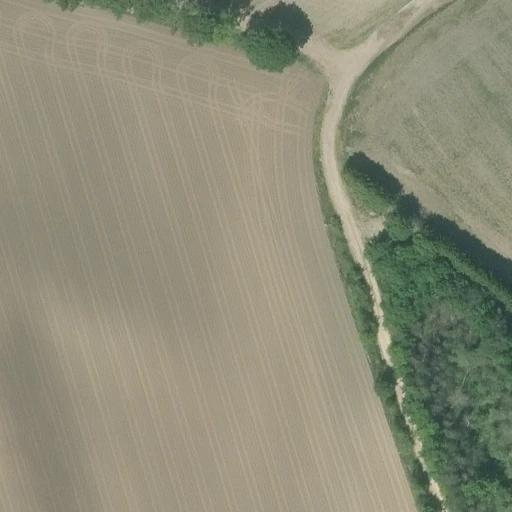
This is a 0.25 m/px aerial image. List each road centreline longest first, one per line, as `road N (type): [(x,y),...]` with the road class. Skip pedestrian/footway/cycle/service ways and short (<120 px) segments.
road 1 (unknown): [(355,53),(329,137),(333,196),(443,511)]
road 2 (track): [(156,0),(345,60),(431,0)]
